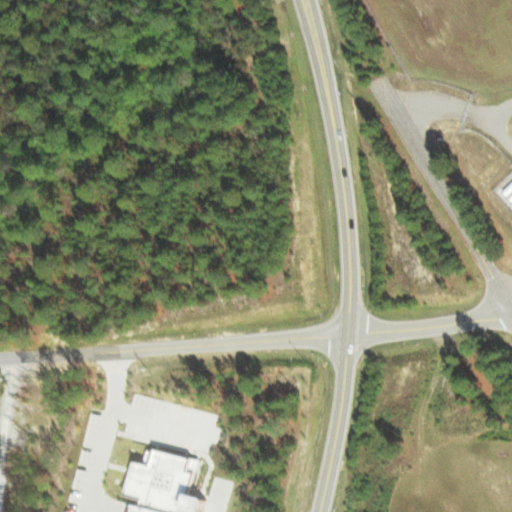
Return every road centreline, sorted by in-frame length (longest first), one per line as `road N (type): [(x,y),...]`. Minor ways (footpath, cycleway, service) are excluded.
road 1 (secondary): [(315,511),(348,337),(348,249),(326,85),(302,0)]
road 2 (residential): [(510,307),(430,328),(0,364)]
road 3 (residential): [(511,310),(395,107)]
